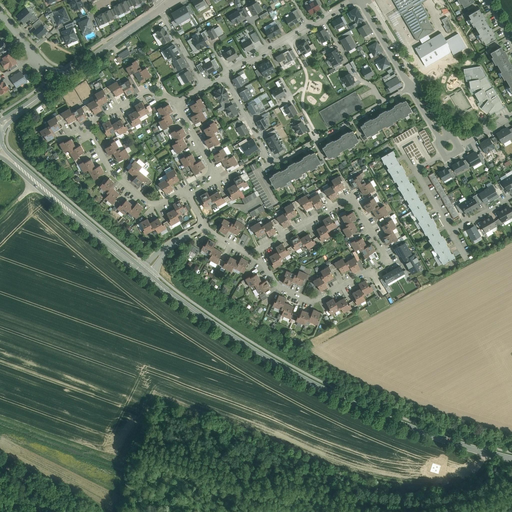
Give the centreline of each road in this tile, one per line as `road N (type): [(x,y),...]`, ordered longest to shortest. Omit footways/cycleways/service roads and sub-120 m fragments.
road 1 (secondary): [(511,459),(332,394),(147,276)]
road 2 (residential): [(371,269),(387,260),(352,196),(249,253)]
road 3 (residential): [(274,164),(410,88)]
road 4 (residential): [(353,0),(223,75)]
road 5 (residential): [(249,253),(281,288),(307,299),(371,269)]
road 6 (residential): [(183,190),(148,202),(108,167),(86,126)]
